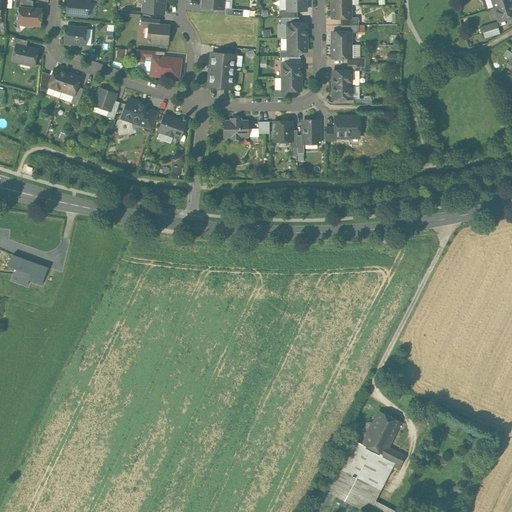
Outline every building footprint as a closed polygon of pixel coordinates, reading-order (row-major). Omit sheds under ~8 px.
[(17,24),(42,26),(44,7),(34,6),(34,0),(15,0),(15,7),(18,8),(17,24)] [(95,0),(100,0),(99,0),(66,0),(66,13),(90,15),(91,0),(95,0)] [(167,14),(168,0),(166,0),(145,0),(144,12),(167,14)] [(225,0),(202,0),(202,6),(225,8),(225,0)] [(310,8),(309,0),(288,0),(289,8),(297,8),(310,8)] [(511,0),(492,0),(495,8),(511,3),(511,0)] [(353,17),(353,4),(333,3),(333,17),(342,17),(353,17)] [(511,16),(511,3),(495,8),(499,20),(511,16)] [(123,16),(141,17),(141,9),(124,8),(123,16)] [(281,21),(287,21),(301,21),(301,16),(297,16),(297,8),(289,8),(281,8),(281,21)] [(360,17),(353,17),(342,17),(342,29),(353,29),(360,29),(360,17)] [(501,26),(499,20),(482,26),(484,31),(501,26)] [(170,44),(172,23),(149,21),(147,42),(170,44)] [(287,21),(287,36),(309,37),(309,21),(301,21),(287,21)] [(64,42),(85,44),(87,26),(65,24),(64,42)] [(333,29),(333,44),(353,44),(353,29),(342,29),(333,29)] [(12,60),(36,66),(40,50),(28,47),(29,40),(14,36),(13,44),(16,45),(12,60)] [(309,50),(309,37),(287,36),(287,50),(297,50),(309,50)] [(352,58),(353,44),(333,44),(332,58),(348,58),(352,58)] [(148,48),(136,47),(135,59),(147,60),(147,56),(152,56),(153,49),(148,48)] [(283,50),(283,59),(297,59),(297,50),(287,50),(283,50)] [(235,55),(212,53),(209,86),(232,89),(232,83),(234,83),(234,77),(233,77),(234,66),(235,66),(236,60),(235,60),(235,55)] [(151,75),(181,78),(183,57),(153,54),(151,75)] [(371,58),(352,58),(348,58),(348,69),(354,69),(370,69),(371,58)] [(283,59),(283,77),(302,77),(302,59),(297,59),(283,59)] [(48,86),(62,90),(68,70),(55,66),(53,73),(45,71),(39,89),(47,91),(48,86)] [(333,68),(332,84),(354,85),(354,69),(348,69),(333,68)] [(80,74),(68,70),(62,90),(74,94),(71,102),(78,104),(84,87),(77,85),(80,74)] [(302,90),(302,77),(283,77),(283,90),(294,90),(302,90)] [(353,97),(354,85),(332,84),(332,99),(351,100),(353,100),(353,97)] [(100,85),(94,103),(111,109),(109,115),(114,117),(120,101),(114,99),(117,91),(100,85)] [(121,118),(153,128),(160,108),(148,104),(148,102),(129,95),(121,118)] [(361,114),(335,114),(335,126),(326,125),(326,138),(361,138),(361,114)] [(164,115),(159,131),(180,138),(186,122),(164,115)] [(276,140),(294,141),(294,130),(294,118),(276,118),(276,140)] [(321,143),(322,118),(303,118),(303,135),(303,143),(321,143)] [(249,127),(249,119),(225,119),(224,136),(249,137),(249,127)] [(260,127),(260,133),(272,133),(272,121),(260,121),(260,127)] [(249,127),(249,137),(260,137),(260,133),(260,127),(249,127)] [(294,130),(294,141),(294,148),(298,148),(298,152),(303,152),(303,143),(303,135),(298,135),(298,130),(294,130)] [(20,258),(12,255),(7,267),(16,270),(20,258)] [(35,264),(20,258),(16,270),(30,276),(35,264)] [(30,276),(16,270),(13,280),(27,285),(30,276)] [(399,422),(379,412),(370,430),(390,441),(399,422)] [(390,441),(370,430),(362,444),(369,447),(377,451),(382,454),(381,455),(400,465),(405,455),(387,446),(390,441)] [(360,442),(349,437),(344,446),(354,451),(355,452),(360,442)] [(364,456),(355,452),(339,483),(338,482),(354,451),(344,446),(326,482),(358,499),(367,481),(363,479),(377,451),(369,447),(364,456)] [(382,454),(377,451),(363,479),(367,481),(358,499),(359,499),(371,506),(392,466),(398,469),(400,465),(381,455),(382,454)] [(383,511),(371,506),(359,499),(355,506),(366,511),(383,511)]
